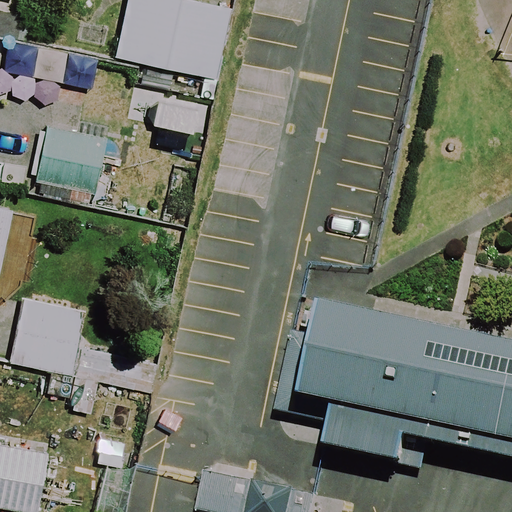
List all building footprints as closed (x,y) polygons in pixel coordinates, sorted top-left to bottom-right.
[(231,9),(187,0),(128,0),(117,57),(217,78),(231,9)] [(108,134),(51,122),(38,181),(96,193),(108,134)] [(14,211),(0,208),(0,277),(0,278),(14,211)] [(87,311),(23,299),(11,363),(75,374),(87,311)] [(511,351),(291,301),(262,426),(511,484),(511,351)] [(40,511),(50,455),(0,445),(0,507),(26,511),(40,511)] [(251,480),(203,471),(196,508),(215,511),(311,511),(315,493),(294,489),(294,486),(251,478),(251,480)]
